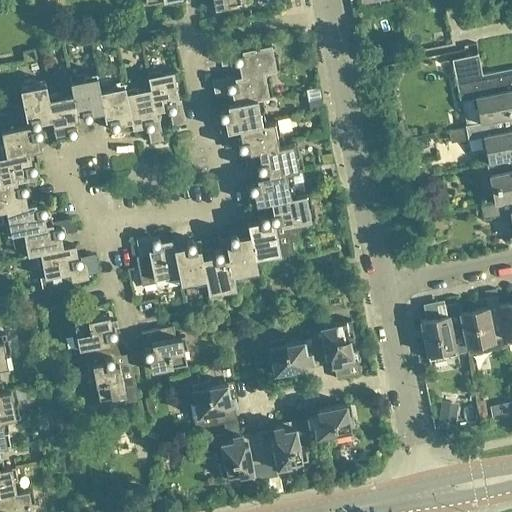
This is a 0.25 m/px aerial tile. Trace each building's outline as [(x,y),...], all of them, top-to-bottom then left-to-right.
[(249,0),(248,0),(199,0),(200,4),(213,1),(215,11),(228,8),(227,4),(249,0)] [(396,0),(398,10),(400,10),(398,0),(433,0),(434,3),(435,3),(434,0),(396,0)] [(280,69),(277,55),(273,56),(270,44),(242,49),(241,48),(218,52),(221,65),(232,63),(235,65),(238,64),(241,75),(264,71),(264,72),(280,69)] [(133,45),(117,51),(121,65),(138,59),(133,45)] [(511,116),(511,68),(482,75),(477,53),(476,53),(476,54),(468,56),(451,59),(455,80),(460,101),(475,98),(480,123),(511,116)] [(178,99),(172,70),(159,73),(159,69),(145,72),(148,87),(152,106),(153,105),(154,111),(166,109),(166,111),(169,113),(171,125),(184,122),(179,98),(178,99)] [(103,117),(98,89),(95,71),(81,74),(82,78),(70,80),(76,110),(80,109),(82,117),(84,119),(90,118),(92,119),(102,117),(103,117)] [(239,103),(256,100),(273,96),(270,82),(266,83),(264,72),(264,71),(241,75),(236,76),(235,75),(211,80),(214,94),(226,91),(229,93),(232,92),(234,103),(239,102),(239,103)] [(76,110),(70,80),(69,76),(68,77),(71,93),(59,95),(59,91),(47,93),(45,94),(49,112),(50,118),(55,139),(67,136),(69,134),(74,133),(76,130),(74,123),(78,122),(76,110)] [(50,118),(49,112),(45,94),(47,93),(44,79),(30,81),(31,85),(20,88),(19,84),(18,84),(22,104),(12,106),(14,120),(15,125),(29,123),(30,127),(38,126),(39,123),(39,120),(49,118),(50,118)] [(131,122),(124,89),(123,80),(109,83),(110,86),(98,89),(103,117),(103,119),(108,118),(109,126),(112,128),(117,127),(119,128),(130,126),(131,126),(131,122)] [(155,116),(154,111),(153,105),(152,106),(148,87),(137,90),(137,86),(124,89),(131,122),(131,126),(130,126),(130,128),(144,125),(144,127),(146,129),(149,141),(162,139),(157,117),(156,117),(155,116)] [(265,122),(263,110),(259,111),(256,100),(239,103),(239,102),(234,103),(228,104),(228,102),(219,104),(219,105),(226,103),(227,108),(220,109),(218,113),(219,118),(217,121),(219,133),(232,130),(232,129),(265,122)] [(511,157),(511,116),(480,123),(466,126),(466,125),(464,125),(465,127),(467,139),(467,140),(483,137),(488,162),(511,157)] [(39,146),(37,135),(39,135),(41,132),(40,127),(38,126),(30,127),(29,123),(15,125),(14,120),(0,123),(0,133),(2,142),(0,141),(0,153),(0,154),(34,147),(39,146)] [(278,146),(276,134),(280,134),(277,120),(265,122),(232,129),(232,130),(234,142),(237,144),(238,149),(240,150),(248,149),(249,151),(278,146)] [(465,127),(448,130),(451,142),(467,139),(465,127)] [(297,169),(294,156),(298,156),(295,142),(278,146),(249,151),(249,154),(241,155),(242,156),(251,154),(253,164),(255,166),(256,171),(259,173),(267,171),(268,175),(297,169)] [(36,168),(34,163),(36,160),(34,149),(39,148),(39,146),(34,147),(0,154),(0,180),(15,177),(15,178),(27,176),(26,173),(34,171),(36,168)] [(511,198),(511,157),(488,162),(472,165),(473,166),(486,164),(489,178),(494,177),(499,201),(511,198)] [(294,195),(291,183),(287,184),(285,173),(301,170),(300,168),(297,169),(268,175),(255,178),(256,182),(248,184),(246,187),(247,192),(245,194),(248,206),(270,202),(294,197),(294,195)] [(473,191),(488,191),(487,169),(472,170),(473,191)] [(32,201),(30,191),(27,189),(26,184),(23,182),(16,183),(15,178),(15,177),(0,180),(0,207),(4,206),(32,201)] [(307,207),(311,206),(308,193),(294,195),(294,197),(270,202),(271,213),(270,213),(268,216),(269,224),(273,223),(280,257),(294,254),(290,236),(296,234),(295,228),(314,224),(314,223),(310,223),(310,220),(313,219),(313,217),(309,218),(307,207)] [(511,240),(511,198),(499,201),(494,202),(494,203),(481,206),(482,214),(483,219),(511,213),(511,219),(511,226),(511,230),(511,239),(504,241),(504,242),(511,240)] [(10,232),(51,224),(50,221),(48,212),(46,210),(45,205),(43,203),(34,205),(34,200),(32,201),(4,206),(7,219),(3,220),(6,233),(10,232)] [(481,206),(474,207),(476,215),(482,214),(481,206)] [(280,257),(273,223),(269,224),(268,216),(265,214),(259,215),(258,218),(258,221),(248,223),(249,228),(255,262),(267,259),(267,256),(278,254),(279,257),(280,257)] [(51,224),(10,232),(13,248),(21,246),(23,255),(35,253),(35,252),(56,248),(61,247),(59,235),(62,235),(64,232),(76,230),(73,217),(50,221),(51,224)] [(255,262),(249,228),(248,223),(246,223),(247,229),(236,231),(234,233),(229,234),(228,237),(229,245),(225,246),(228,258),(233,287),(234,291),(236,291),(232,275),(243,273),(244,276),(257,274),(255,262)] [(179,279),(172,242),(171,239),(159,242),(159,238),(156,237),(151,238),(149,236),(135,239),(138,256),(135,257),(141,286),(155,283),(154,279),(165,277),(166,281),(179,279)] [(205,278),(199,249),(195,250),(194,242),(191,240),(185,241),(183,239),(172,242),(179,279),(180,287),(194,284),(193,281),(205,278)] [(87,279),(84,264),(82,262),(81,258),(78,256),(76,256),(74,244),(61,247),(56,248),(35,252),(35,253),(37,266),(41,265),(44,277),(39,278),(42,290),(43,291),(72,285),(71,282),(87,279)] [(233,287),(228,258),(223,259),(222,251),(219,249),(213,250),(211,249),(201,251),(200,249),(199,249),(205,278),(208,296),(221,293),(221,290),(233,287)] [(506,344),(498,305),(496,296),(484,298),(486,308),(459,313),(467,352),(467,353),(495,348),(494,346),(506,344)] [(511,302),(498,305),(506,344),(507,344),(507,345),(511,344),(511,302)] [(467,352),(459,313),(457,304),(445,306),(447,315),(420,321),(429,361),(455,356),(455,354),(467,352)] [(110,337),(115,336),(116,333),(115,328),(117,325),(116,319),(109,320),(108,314),(72,321),(75,333),(71,334),(74,349),(83,347),(86,360),(97,357),(110,355),(107,338),(110,337)] [(314,320),(305,322),(308,335),(317,333),(314,320)] [(352,357),(348,339),(353,337),(349,320),(332,324),(332,320),(317,323),(319,333),(324,356),(329,355),(330,364),(333,365),(336,379),(360,374),(357,361),(346,363),(345,358),(352,357)] [(187,349),(185,337),(184,336),(174,338),(172,326),(140,332),(140,333),(148,332),(149,337),(151,346),(143,348),(141,350),(142,357),(141,359),(142,364),(149,362),(151,370),(186,363),(184,350),(187,349)] [(0,367),(11,365),(9,352),(5,352),(3,342),(7,341),(6,340),(3,340),(2,335),(5,334),(5,333),(0,333),(0,367)] [(324,356),(319,333),(317,333),(308,335),(308,337),(310,346),(304,347),(303,340),(284,344),(284,339),(266,342),(270,360),(266,361),(268,374),(301,368),(301,370),(303,370),(302,364),(310,362),(312,359),(324,356)] [(138,397),(132,366),(129,353),(127,353),(129,361),(115,364),(113,356),(110,355),(97,357),(98,363),(91,364),(98,399),(110,397),(111,401),(124,398),(125,402),(136,400),(138,397)] [(430,365),(431,380),(452,377),(451,363),(430,365)] [(235,395),(232,382),(207,387),(206,381),(189,385),(193,402),(189,403),(194,429),(235,420),(235,419),(227,421),(224,407),(232,405),(234,402),(233,397),(235,395)] [(19,417),(16,403),(13,404),(11,392),(14,391),(14,389),(0,392),(0,420),(1,420),(19,417)] [(455,424),(458,402),(441,400),(438,422),(455,424)] [(352,435),(348,417),(352,417),(349,403),(316,409),(317,413),(308,415),(307,417),(292,420),(295,432),(298,446),(304,444),(304,446),(311,445),(309,432),(315,431),(316,437),(334,433),(335,438),(352,435)] [(0,446),(10,445),(7,431),(3,432),(1,420),(0,420),(0,446)] [(307,461),(304,446),(304,444),(298,446),(295,432),(289,433),(287,421),(280,423),(279,425),(274,426),(272,428),(274,436),(259,439),(257,431),(256,432),(263,465),(275,462),(277,472),(291,469),(290,465),(307,461)] [(212,449),(220,448),(223,461),(218,462),(221,479),(239,475),(240,479),(254,476),(252,467),(263,465),(256,432),(257,440),(243,442),(242,434),(239,433),(234,434),(232,433),(209,437),(212,449)] [(16,494),(14,483),(17,482),(15,468),(0,470),(0,498),(16,495),(16,494)] [(278,476),(266,478),(269,492),(280,489),(278,476)] [(32,511),(31,505),(35,504),(32,491),(16,494),(16,495),(0,498),(0,511),(32,511)]
